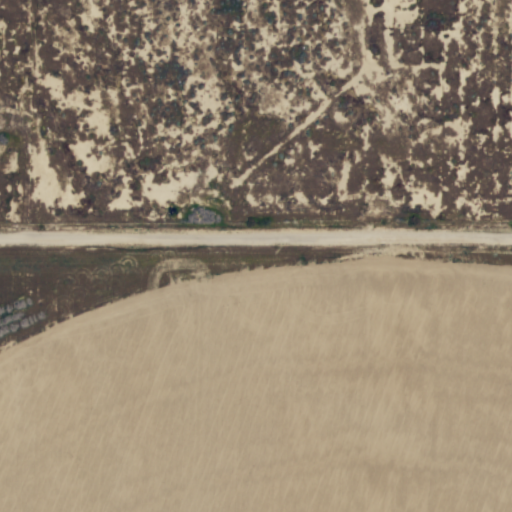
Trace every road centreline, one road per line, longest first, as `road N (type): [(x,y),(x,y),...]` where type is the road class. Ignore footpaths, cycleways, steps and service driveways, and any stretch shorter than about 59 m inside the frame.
road 1 (track): [(0,212),(511,214)]
road 2 (track): [(165,214),(278,76),(278,0)]
